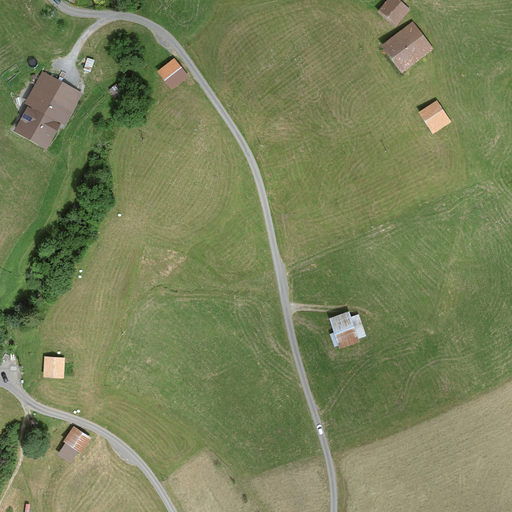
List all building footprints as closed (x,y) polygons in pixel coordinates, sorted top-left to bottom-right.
[(392,0),(390,0),(379,13),(395,26),(407,13),(392,0)] [(413,23),(381,48),(402,75),(434,50),(413,23)] [(173,62),(161,71),(174,87),(185,78),(173,62)] [(61,121),(76,94),(45,77),(30,104),(32,105),(19,129),(47,144),(60,121),(61,121)] [(420,113),(433,133),(448,123),(434,103),(420,113)] [(332,334),(335,344),(341,342),(343,346),(356,341),(346,314),(333,318),(338,332),(332,334)] [(44,359),(44,375),(63,376),(64,360),(44,359)] [(87,438),(75,430),(61,454),(70,460),(72,457),(72,458),(78,449),(79,449),(87,438)]
